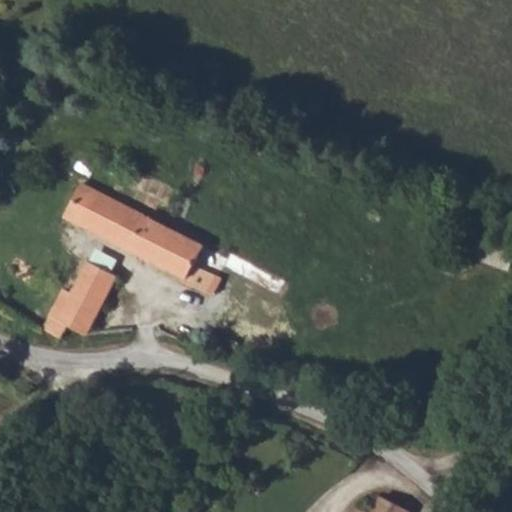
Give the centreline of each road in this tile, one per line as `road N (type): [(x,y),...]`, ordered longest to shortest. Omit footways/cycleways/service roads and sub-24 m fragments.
road 1 (unclassified): [(0,346),(45,364),(159,362),(266,394),(348,425),(450,487),(475,511)]
road 2 (track): [(88,364),(9,511)]
